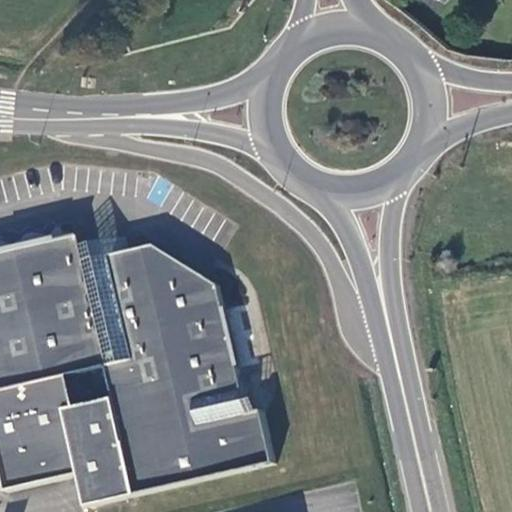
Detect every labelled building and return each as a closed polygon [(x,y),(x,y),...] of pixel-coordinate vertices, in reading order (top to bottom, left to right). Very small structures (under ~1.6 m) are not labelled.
[(0,235),(0,246),(2,256),(62,241),(57,223),(50,224),(52,230),(33,234),(32,228),(22,230),(24,237),(5,240),(4,235),(0,235)] [(252,416),(241,371),(228,312),(222,288),(206,278),(160,249),(133,254),(88,264),(84,248),(81,238),(62,241),(2,256),(0,256),(0,393),(73,377),(110,368),(117,399),(80,408),(68,411),(84,477),(91,509),(280,467),(267,413),(252,416)] [(88,264),(133,254),(129,238),(84,248),(88,264)] [(228,312),(241,371),(262,367),(259,359),(254,360),(249,343),(255,342),(253,331),(247,333),(243,316),(249,315),(247,307),(228,312)] [(73,377),(0,393),(0,447),(11,494),(84,477),(68,411),(80,408),(73,377)]
